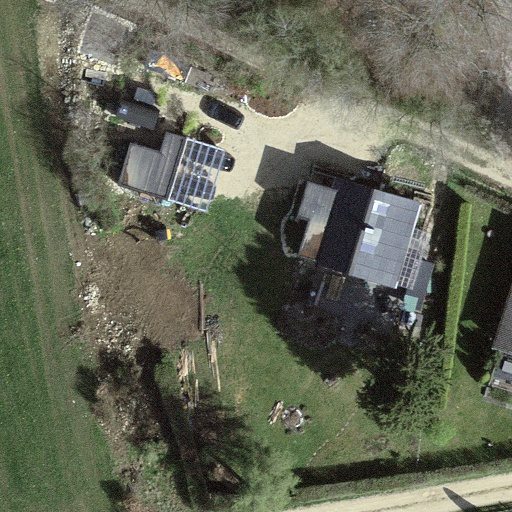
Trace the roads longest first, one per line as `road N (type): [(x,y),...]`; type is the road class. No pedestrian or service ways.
road 1 (track): [(105,0),(511,181)]
road 2 (track): [(511,469),(260,511)]
